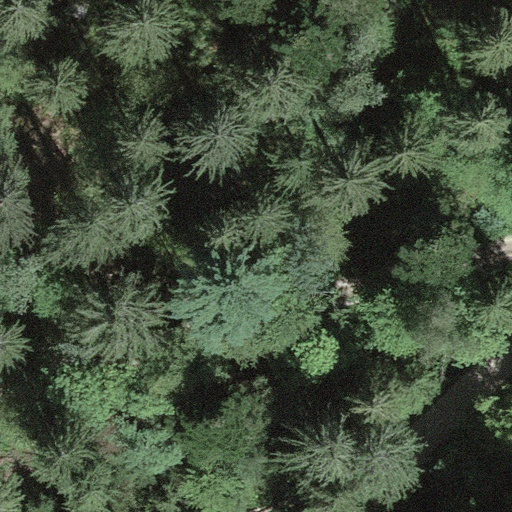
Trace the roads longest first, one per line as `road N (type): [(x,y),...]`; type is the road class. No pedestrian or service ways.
road 1 (track): [(511,231),(0,380)]
road 2 (track): [(355,511),(511,345)]
